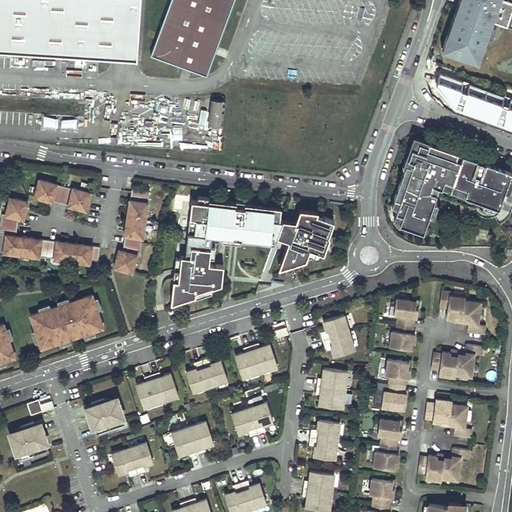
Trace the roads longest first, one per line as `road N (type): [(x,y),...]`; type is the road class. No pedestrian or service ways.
road 1 (residential): [(0,389),(345,280),(358,267)]
road 2 (residential): [(368,195),(0,147)]
road 3 (residential): [(511,144),(396,106)]
